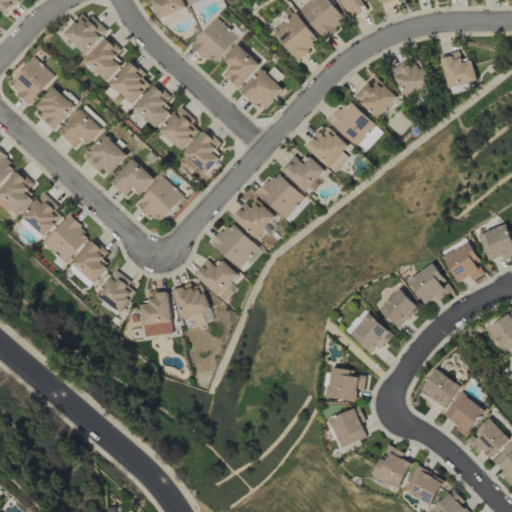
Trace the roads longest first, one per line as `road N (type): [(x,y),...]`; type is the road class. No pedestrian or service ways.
road 1 (residential): [(511,23),(460,23),(403,36),(352,60),(160,259)]
road 2 (tertiary): [(0,344),(159,482),(180,511)]
road 3 (residential): [(160,259),(0,109)]
road 4 (residential): [(267,146),(130,16),(123,0)]
road 5 (residential): [(388,410),(437,333),(511,286)]
road 6 (residential): [(508,511),(440,442),(388,410)]
